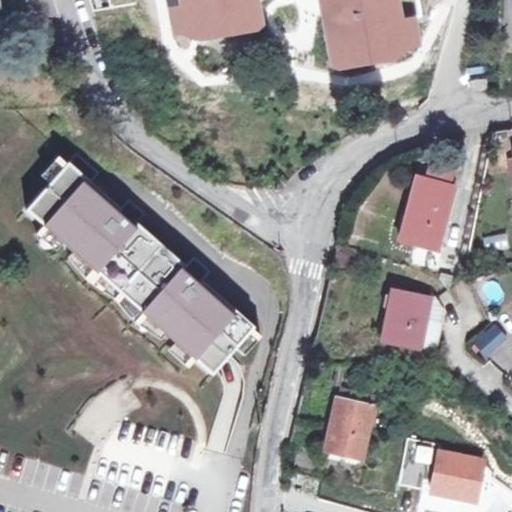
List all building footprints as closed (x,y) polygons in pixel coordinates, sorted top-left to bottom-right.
[(104,0),(89,0),(92,9),(106,5),(104,0)] [(180,0),(181,1),(188,7),(190,16),(193,39),(203,42),(226,39),(230,33),(235,37),(257,33),(264,26),(259,1),(262,0),(320,0),(333,68),(343,71),(366,68),(370,62),(376,66),(397,62),(405,55),(401,31),(399,23),(400,22),(404,14),(400,0),(180,0)] [(171,20),(190,16),(188,7),(169,10),(171,20)] [(418,18),(400,22),(399,23),(401,31),(420,27),(418,18)] [(474,93),(492,90),(490,78),(472,80),(474,93)] [(78,153),(27,210),(215,375),(257,328),(203,280),(211,272),(195,258),(187,266),(138,223),(146,214),(130,200),(122,208),(92,182),(100,173),(78,153)] [(447,185),(450,169),(430,165),(426,181),(417,178),(401,242),(436,252),(452,187),(447,185)] [(430,303),(393,293),(381,343),(418,352),(430,303)] [(494,325),(472,344),(485,358),(507,340),(494,325)] [(362,459),(374,398),(345,391),(343,400),(338,399),(327,451),(362,459)] [(442,453),(409,445),(399,486),(423,492),(426,482),(435,485),(432,494),(431,500),(475,511),(484,471),(441,460),(442,453)] [(423,492),(432,494),(435,485),(426,482),(423,492)]
